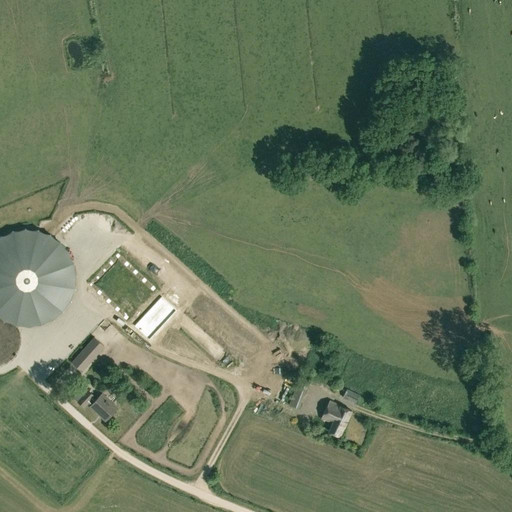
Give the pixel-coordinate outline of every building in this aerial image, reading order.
[(0,318),(4,322),(10,324),(16,327),(21,327),(24,327),(29,329),(33,326),(41,326),(46,323),(50,321),(54,320),(57,316),(60,314),(63,312),(65,308),(68,304),(71,301),(71,296),(73,293),(76,290),(75,283),(76,276),(75,270),(75,265),(72,260),(69,255),(69,253),(66,250),(64,247),(61,242),(55,239),(53,238),(50,234),(43,233),(39,231),(37,230),(32,231),(28,230),(25,229),(20,231),(16,231),(12,231),(8,234),(3,236),(0,236),(0,318)] [(140,337),(132,345),(141,353),(148,346),(140,337)] [(299,409),(308,383),(309,380),(301,377),(300,379),(299,379),(289,405),(299,409)] [(278,383),(267,378),(256,402),(267,406),(278,383)] [(82,380),(73,390),(77,394),(86,384),(82,380)] [(355,404),(359,395),(346,389),(342,397),(355,404)] [(88,403),(91,405),(90,406),(97,413),(110,400),(102,393),(97,399),(88,390),(78,401),(84,407),(88,403)] [(117,407),(110,400),(97,413),(105,420),(117,407)] [(352,411),(330,400),(321,419),(332,424),(328,431),(340,436),(352,411)]
